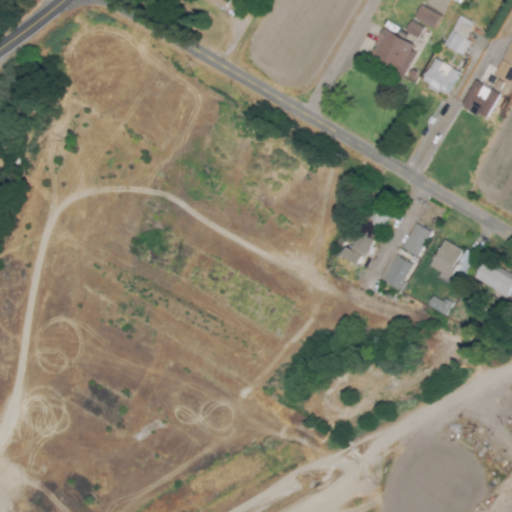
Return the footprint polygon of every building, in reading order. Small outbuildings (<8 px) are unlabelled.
[(203,0),(203,1),(223,10),(227,0),(203,0)] [(412,17),(432,29),(440,16),(420,4),(412,17)] [(462,55),(468,41),(464,40),(472,22),(456,16),(443,47),(462,55)] [(415,38),(421,28),(409,21),(403,31),(415,38)] [(381,29),(366,57),(402,76),(417,48),(381,29)] [(511,82),(511,36),(492,76),(511,85),(511,82)] [(457,70),(431,60),(421,85),(448,95),(457,70)] [(487,118),(497,92),(470,82),(460,108),(487,118)] [(382,202),(368,227),(384,236),(399,211),(382,202)] [(421,225),(407,251),(423,260),(438,234),(421,225)] [(346,259),(366,270),(380,243),(364,234),(357,249),(353,247),(346,259)] [(450,240),(471,253),(453,287),(439,280),(443,273),(434,268),(450,240)] [(400,256),(420,267),(405,294),(385,283),(400,256)] [(511,278),(488,265),(477,284),(511,303),(511,301),(511,278)] [(437,298),(432,308),(447,317),(452,306),(437,298)]
